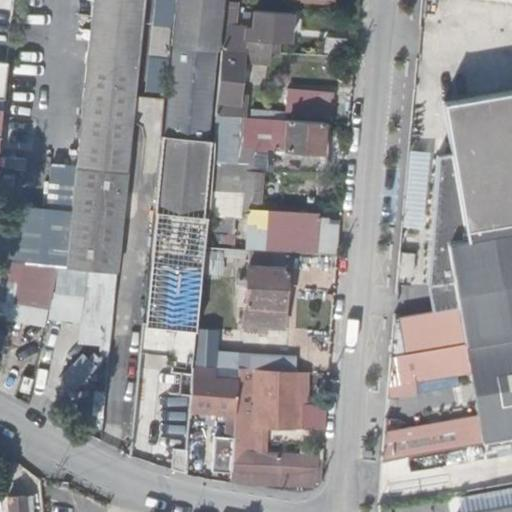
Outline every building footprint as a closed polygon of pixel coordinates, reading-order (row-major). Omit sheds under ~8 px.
[(94,0),(77,164),(128,170),(145,0),(94,0)] [(176,0),(172,45),(218,50),(220,50),(224,0),(176,0)] [(246,51),(270,53),(271,41),(289,42),(291,15),(255,12),(252,40),(247,39),(246,51)] [(169,61),(170,24),(153,24),(151,60),(169,61)] [(209,140),(218,50),(172,45),(162,135),(209,140)] [(221,49),(215,115),(231,116),(243,118),(244,105),(240,104),(243,64),(269,66),(270,53),(246,51),(221,49)] [(511,89),(440,102),(463,228),(511,219),(511,89)] [(324,123),(330,124),(332,107),(285,103),(283,120),(324,123)] [(215,115),(213,139),(213,140),(211,161),(240,163),(242,133),(229,132),(231,116),(215,115)] [(283,120),(274,120),(271,164),(322,168),(324,123),(283,120)] [(209,140),(162,135),(154,212),(208,216),(211,161),(213,140),(209,140)] [(128,170),(77,164),(66,267),(118,273),(128,170)] [(208,216),(154,212),(150,262),(204,266),(205,250),(208,216)] [(246,249),(316,254),(319,218),(249,213),(246,249)] [(337,255),(340,219),(319,218),(316,254),(337,255)] [(511,227),(454,237),(473,343),(511,336),(511,227)] [(218,251),(205,250),(204,266),(206,271),(217,271),(218,251)] [(243,332),(267,333),(268,327),(282,328),(286,268),(270,268),(271,253),(249,252),(248,266),(247,266),(243,332)] [(414,256),(401,254),(398,277),(411,278),(414,256)] [(58,264),(21,258),(15,302),(49,308),(58,264)] [(204,266),(150,262),(144,321),(198,327),(206,271),(204,266)] [(451,312),(455,312),(450,284),(426,288),(429,315),(451,312)] [(457,343),(451,312),(429,315),(396,321),(400,352),(457,343)] [(511,433),(511,336),(473,343),(490,437),(511,433)] [(248,358),(248,370),(264,371),(293,372),(293,360),(248,358)] [(293,425),(294,372),(293,372),(264,371),(264,418),(258,418),(258,424),(293,425)] [(200,391),(193,390),(192,410),(207,411),(223,412),(229,413),(232,378),(201,375),(200,391)] [(249,381),(237,379),(235,401),(248,402),(249,381)] [(248,402),(235,401),(234,413),(247,414),(248,402)] [(223,421),(223,412),(207,411),(207,421),(223,421)] [(25,511),(23,466),(5,466),(7,497),(8,497),(8,511),(25,511)]
